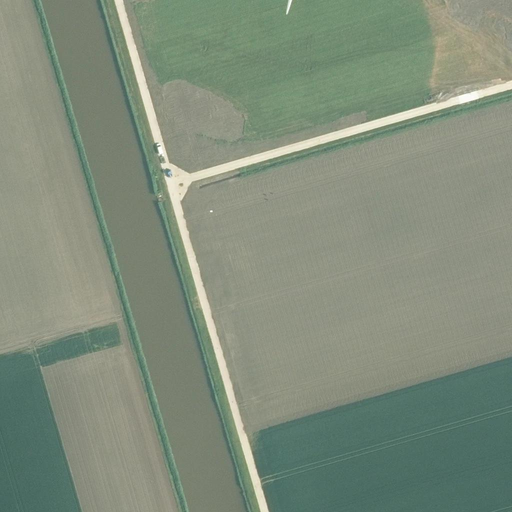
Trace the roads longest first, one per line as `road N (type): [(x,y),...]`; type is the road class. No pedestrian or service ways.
road 1 (track): [(117,0),(266,511)]
road 2 (track): [(170,183),(511,84)]
